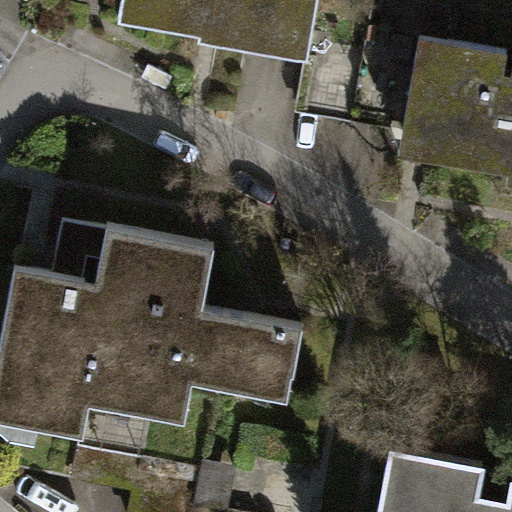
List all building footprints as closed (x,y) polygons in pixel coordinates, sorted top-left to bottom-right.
[(120,0),(114,44),(312,70),(320,0),(120,0)] [(453,42),(458,5),(421,0),(410,0),(405,35),(453,42)] [(509,63),(419,46),(393,178),(511,201),(511,73),(508,72),(509,63)] [(94,314),(9,299),(0,352),(0,445),(68,457),(72,429),(171,446),(178,407),(279,425),(292,345),(199,329),(211,262),(106,244),(94,314)] [(473,511),(477,486),(389,473),(382,511),(511,511),(511,494),(509,494),(505,511),(473,511)]
